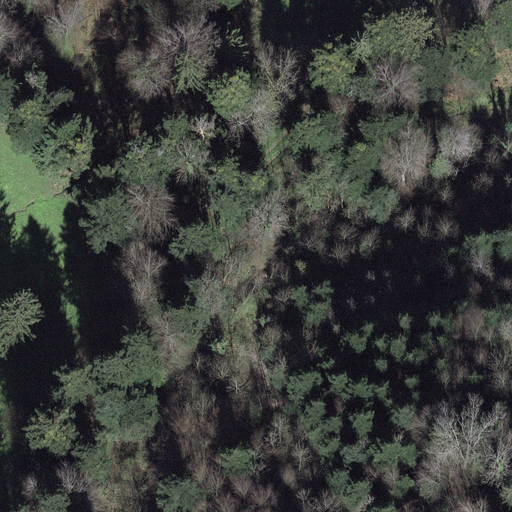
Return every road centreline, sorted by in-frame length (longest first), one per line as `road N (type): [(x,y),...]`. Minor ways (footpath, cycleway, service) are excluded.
road 1 (track): [(269,157),(304,112),(349,0)]
road 2 (track): [(151,250),(165,225),(269,157)]
